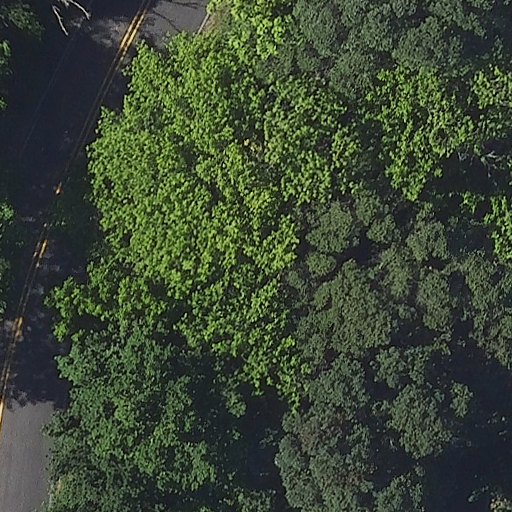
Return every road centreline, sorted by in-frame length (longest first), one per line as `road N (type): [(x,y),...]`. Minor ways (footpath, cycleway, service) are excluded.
road 1 (unclassified): [(176,0),(30,414),(25,511)]
road 2 (unclassified): [(474,511),(511,339)]
